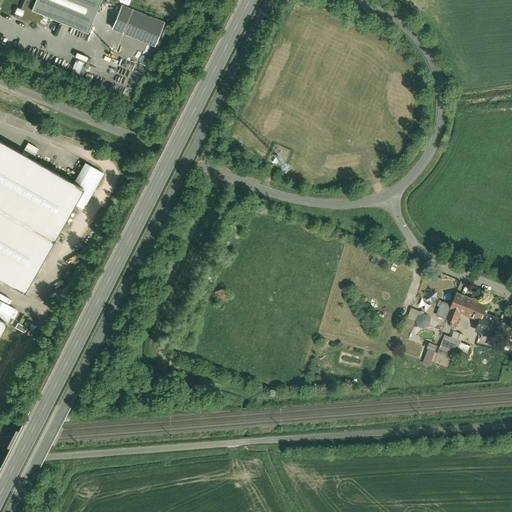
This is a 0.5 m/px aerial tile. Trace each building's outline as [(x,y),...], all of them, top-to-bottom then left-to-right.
[(104,0),(23,0),(16,21),(31,27),(33,21),(53,29),(55,23),(91,36),(104,0)] [(161,29),(119,13),(109,38),(151,54),(161,29)] [(74,183),(0,140),(0,279),(22,293),(76,199),(83,188),(74,183)] [(86,164),(74,183),(83,188),(76,199),(87,205),(105,174),(86,164)] [(224,275),(214,284),(223,296),(234,288),(224,275)] [(487,306),(454,294),(445,320),(457,324),(460,315),(478,321),(481,322),(484,313),(487,306)] [(0,303),(0,320),(8,325),(15,312),(0,303)] [(417,321),(415,325),(426,329),(431,317),(411,308),(407,317),(417,321)] [(498,318),(484,313),(481,322),(478,321),(475,332),(490,337),(492,337),(497,321),(498,318)] [(504,323),(497,321),(492,337),(490,337),(490,339),(498,342),(504,323)] [(450,339),(444,337),(440,350),(464,359),(469,346),(459,342),(462,335),(453,332),(450,339)] [(430,366),(435,345),(428,344),(422,364),(430,366)]
